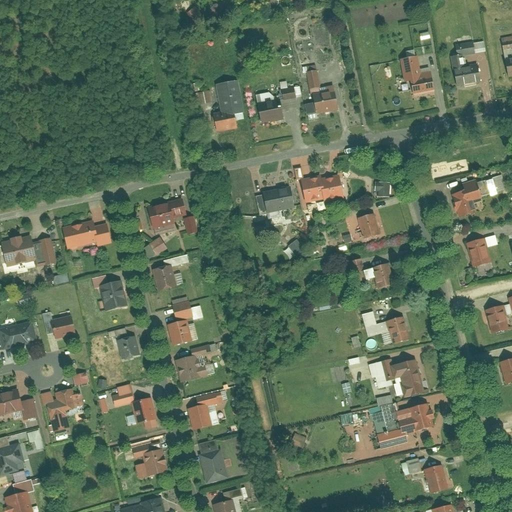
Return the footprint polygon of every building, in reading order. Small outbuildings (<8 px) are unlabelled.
[(430,71),(421,73),(418,56),(400,59),(404,82),(410,81),(412,94),(434,90),(430,71)] [(453,68),(456,87),(480,83),(477,64),(453,68)] [(307,73),(315,115),(338,110),(333,89),(321,91),(317,71),(307,73)] [(233,109),(234,113),(244,111),(238,79),(214,84),(220,112),(233,109)] [(297,98),(301,97),(301,87),(295,87),(295,94),(284,95),(285,106),(297,105),(297,98)] [(198,93),(200,105),(212,103),(210,91),(198,93)] [(257,103),(261,123),(270,121),(270,123),(283,120),(278,99),(257,103)] [(216,133),(237,129),(234,113),(233,109),(220,112),(212,114),(216,133)] [(305,203),(322,199),(323,202),(343,198),(338,175),(322,178),(321,175),(300,180),(305,203)] [(472,212),(469,201),(482,197),(475,179),(462,184),(464,189),(451,193),(459,217),(472,212)] [(375,192),(378,192),(378,197),(389,197),(390,183),(379,182),(379,183),(375,183),(375,192)] [(262,191),(266,213),(292,208),(288,186),(262,191)] [(152,230),(174,224),(169,202),(147,208),(152,230)] [(357,218),(363,239),(380,234),(374,213),(357,218)] [(187,215),(184,215),(187,235),(198,233),(195,216),(187,217),(187,215)] [(98,243),(93,220),(63,227),(68,251),(98,243)] [(1,242),(6,267),(36,261),(31,236),(21,238),(20,236),(9,238),(10,240),(1,242)] [(142,248),(149,260),(167,249),(161,237),(142,248)] [(466,243),(472,267),(491,262),(484,238),(466,243)] [(296,255),(305,249),(298,240),(289,245),(296,255)] [(361,281),(365,281),(361,260),(352,262),(355,277),(360,276),(361,281)] [(370,269),(376,290),(394,284),(388,263),(370,269)] [(151,269),(157,291),(176,286),(171,264),(151,269)] [(181,273),(175,274),(178,285),(184,284),(181,273)] [(67,274),(54,276),(56,284),(69,282),(67,274)] [(98,286),(104,311),(127,305),(120,280),(98,286)] [(485,310),(491,334),(509,330),(503,305),(485,310)] [(51,320),(55,339),(75,335),(71,315),(51,320)] [(386,321),(392,344),(409,339),(403,316),(386,321)] [(166,324),(171,345),(190,340),(185,320),(166,324)] [(0,328),(0,342),(1,349),(38,342),(34,322),(0,328)] [(116,341),(121,360),(139,355),(135,337),(116,341)] [(175,360),(180,382),(207,376),(204,366),(200,367),(199,362),(195,362),(194,356),(175,360)] [(505,383),(511,381),(511,358),(500,362),(505,383)] [(401,376),(403,384),(401,384),(403,396),(423,391),(415,359),(390,365),(393,377),(401,376)] [(75,385),(89,383),(88,372),(74,374),(75,385)] [(56,402),(46,404),(53,432),(69,428),(65,410),(76,408),(71,388),(54,393),(56,402)] [(0,392),(0,414),(22,410),(17,389),(0,392)] [(131,402),(137,424),(156,419),(151,397),(131,402)] [(100,400),(103,413),(110,412),(106,398),(100,400)] [(426,403),(395,411),(402,436),(434,428),(432,419),(434,418),(432,409),(428,410),(426,403)] [(188,408),(193,430),(210,426),(205,404),(188,408)] [(31,451),(45,448),(40,430),(28,433),(31,445),(29,445),(31,451)] [(292,442),(303,446),(307,436),(296,432),(292,442)] [(0,475),(18,471),(16,464),(24,462),(20,444),(0,448),(0,475)] [(199,455),(206,484),(228,479),(221,449),(199,455)] [(145,462),(148,475),(165,471),(160,450),(143,454),(145,462)] [(401,462),(404,476),(422,472),(419,459),(401,462)] [(148,475),(145,462),(135,464),(138,478),(148,476),(148,475)] [(424,470),(430,494),(447,489),(441,465),(424,470)] [(13,474),(16,483),(27,479),(25,470),(13,474)] [(4,497),(7,511),(32,511),(27,491),(4,497)] [(120,509),(120,511),(163,511),(159,496),(142,500),(143,503),(120,509)] [(213,504),(214,511),(235,511),(232,499),(213,504)]
